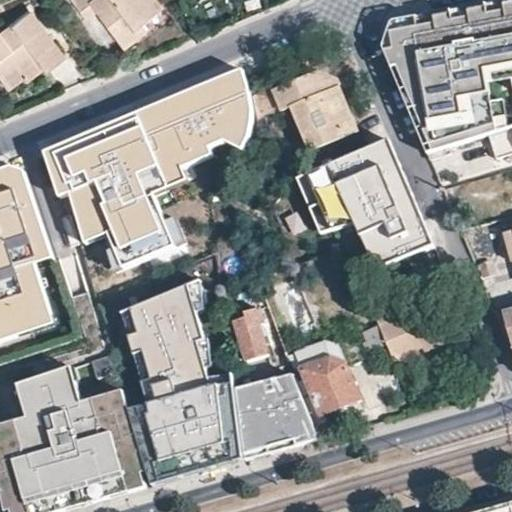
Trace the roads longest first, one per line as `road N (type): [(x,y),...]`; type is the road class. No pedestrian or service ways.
road 1 (residential): [(355,2),(511,390)]
road 2 (primary): [(511,405),(142,511)]
road 3 (residential): [(0,140),(254,40)]
